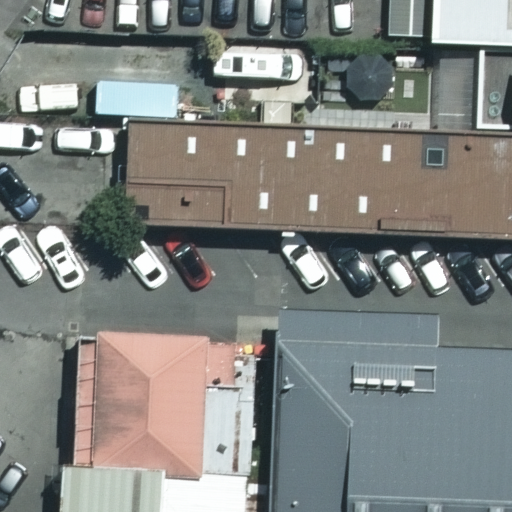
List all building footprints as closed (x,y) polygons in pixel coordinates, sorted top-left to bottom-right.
[(511,0),(421,0),(421,28),(511,29),(511,0)] [(511,54),(503,54),(501,129),(511,129),(511,54)] [(511,129),(501,129),(108,117),(105,226),(511,237),(511,129)] [(249,511),(253,341),(65,337),(60,511),(249,511)] [(511,511),(511,346),(253,341),(249,511),(511,511)]
